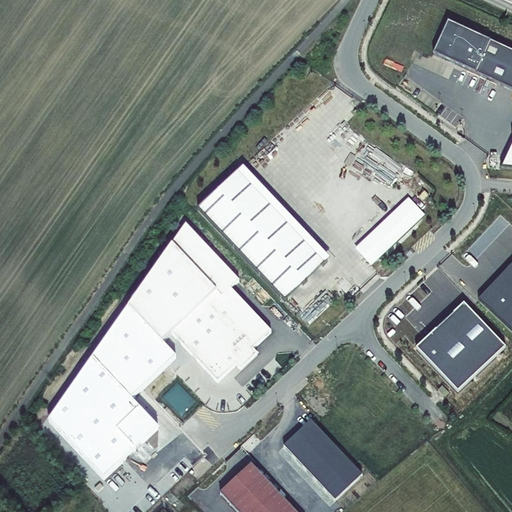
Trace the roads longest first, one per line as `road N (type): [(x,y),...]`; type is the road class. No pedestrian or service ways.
road 1 (unclassified): [(368,0),(346,54),(352,77),(462,161),(471,198),(459,220),(353,322)]
road 2 (unclassified): [(353,322),(232,434)]
